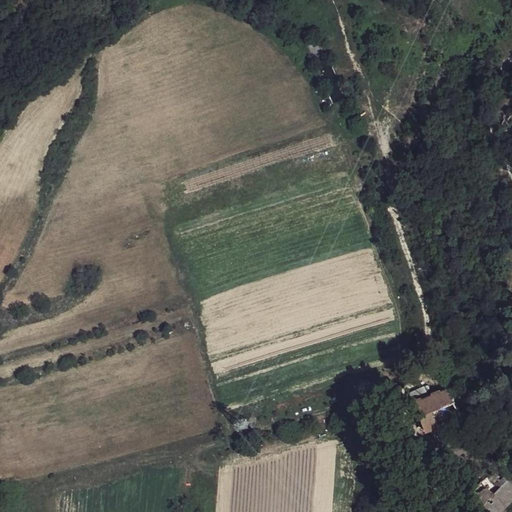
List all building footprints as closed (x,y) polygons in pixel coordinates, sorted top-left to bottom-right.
[(458,362),(453,363),(456,374),(461,373),(472,370),(469,358),(457,361),(458,362)] [(462,417),(446,391),(414,402),(426,432),(462,417)] [(468,443),(432,461),(436,469),(463,456),(472,452),(468,443)] [(463,456),(436,469),(441,478),(467,465),(463,456)] [(511,486),(496,471),(468,499),(481,511),(502,511),(511,503),(511,486)]
